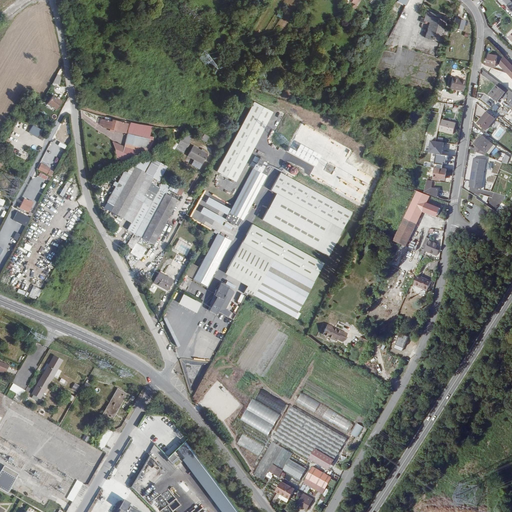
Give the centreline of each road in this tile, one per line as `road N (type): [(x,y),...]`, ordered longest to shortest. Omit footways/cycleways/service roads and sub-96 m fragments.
road 1 (unclassified): [(160,380),(168,359),(89,197),(53,0)]
road 2 (residential): [(452,219),(432,320),(413,366),(330,511)]
road 3 (secondary): [(511,294),(373,511)]
road 4 (residential): [(479,24),(452,219)]
road 5 (secondary): [(160,380),(0,301)]
road 6 (secondary): [(270,511),(160,380)]
road 7 (tertiary): [(160,380),(79,511)]
